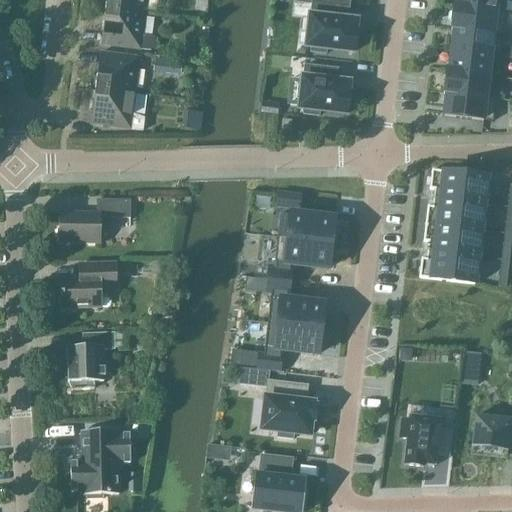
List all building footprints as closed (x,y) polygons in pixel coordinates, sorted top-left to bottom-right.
[(107,0),(106,10),(145,15),(146,0),(107,0)] [(456,0),(455,7),(455,9),(496,13),(497,0),(456,0)] [(349,9),(312,4),(307,47),(311,48),(310,53),(326,55),(327,49),(355,53),(357,33),(355,33),(356,22),(348,21),(349,9)] [(450,30),(450,31),(453,31),(453,30),(493,35),(503,37),(503,36),(505,15),(505,14),(496,13),(455,9),(455,7),(453,7),(453,8),(450,30)] [(142,35),(145,15),(106,10),(101,45),(152,52),(154,36),(142,35)] [(453,31),(450,51),(491,57),(493,35),(453,30),(453,31)] [(445,73),(488,78),(491,57),(450,51),(448,72),(445,72),(445,73)] [(189,56),(188,61),(198,61),(198,52),(193,52),(189,56)] [(100,53),(96,89),(135,94),(140,58),(100,53)] [(155,59),(153,73),(181,76),(182,62),(155,59)] [(291,80),(288,106),(300,107),(300,109),(304,110),(303,116),(319,118),(320,112),(348,115),(350,95),(348,95),(349,84),(340,83),(342,71),(305,67),(303,81),(291,80)] [(488,78),(445,73),(443,94),(495,100),(486,99),(488,78)] [(132,115),(135,94),(96,89),(91,124),(143,132),(145,119),(132,115)] [(495,100),(443,94),(443,95),(445,95),(443,117),(493,123),(495,100)] [(282,120),(282,129),(291,130),(291,121),(282,120)] [(488,178),(432,172),(430,191),(434,191),(433,200),(484,206),(488,178)] [(277,193),(276,205),(301,208),(302,196),(277,193)] [(433,200),(432,208),(428,208),(425,225),(481,232),(484,206),(433,200)] [(61,214),(60,245),(100,245),(100,227),(111,228),(111,220),(130,220),(130,201),(99,201),(98,214),(61,214)] [(280,215),(277,238),(332,245),(335,221),(290,216),(280,215)] [(425,225),(423,243),(428,243),(427,252),(478,258),(481,232),(425,225)] [(511,235),(504,235),(503,246),(511,247),(511,240),(511,235)] [(329,269),(332,245),(277,238),(274,269),(268,268),(267,280),(292,283),(293,271),(292,271),(293,265),(329,269)] [(510,258),(511,247),(503,246),(502,257),(510,258)] [(427,252),(426,261),(421,260),(419,279),(475,286),(478,258),(427,252)] [(501,261),(500,272),(508,273),(510,262),(501,261)] [(166,264),(151,265),(151,275),(166,275),(166,264)] [(76,280),(61,280),(62,310),(100,308),(99,288),(115,288),(115,265),(88,266),(77,266),(76,280)] [(256,267),(254,279),(258,279),(267,280),(268,268),(256,267)] [(507,284),(508,273),(500,272),(499,283),(507,284)] [(267,280),(265,293),(271,293),(290,296),(292,283),(267,280)] [(322,331),(325,307),(290,302),(290,296),(271,293),(267,324),(277,325),(322,331)] [(267,324),(264,357),(283,359),(284,350),(319,355),(322,331),(277,325),(267,324)] [(94,389),(94,382),(103,381),(103,350),(114,350),(114,334),(83,335),(83,348),(68,349),(68,363),(71,363),(71,390),(94,389)] [(400,350),(400,362),(406,362),(411,357),(412,350),(400,350)] [(478,377),(481,356),(465,354),(462,375),(478,377)] [(258,356),(256,368),(281,371),(283,359),(264,357),(258,356)] [(258,372),(256,387),(266,388),(266,389),(267,389),(268,382),(269,373),(258,372)] [(268,382),(267,389),(262,431),(278,433),(277,439),(293,440),(294,435),(310,436),(312,421),(313,407),(314,405),(306,404),(307,387),(268,382)] [(475,417),(471,453),(472,453),(506,457),(507,457),(511,421),(475,417)] [(439,422),(409,418),(409,422),(402,421),(400,439),(407,440),(404,466),(406,467),(406,466),(421,468),(423,469),(424,466),(434,467),(435,456),(448,458),(451,433),(438,431),(439,422)] [(77,463),(71,464),(71,469),(71,493),(83,493),(83,497),(87,497),(87,501),(103,500),(103,496),(119,496),(119,466),(131,465),(130,435),(118,436),(118,432),(82,433),(83,463),(77,463)] [(290,480),(288,480),(288,475),(291,475),(293,460),(261,456),(259,477),(257,477),(253,510),(268,511),(300,511),(304,482),(290,480)]
